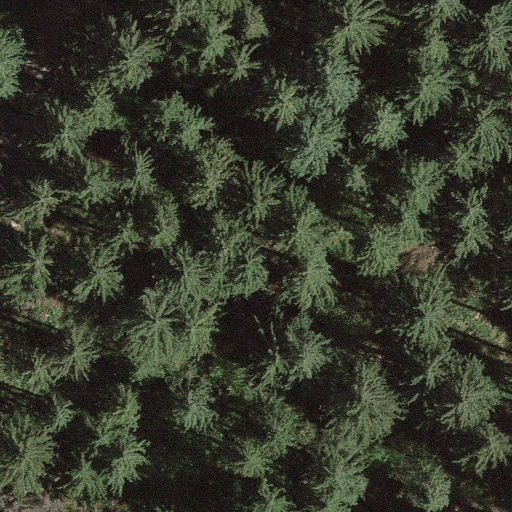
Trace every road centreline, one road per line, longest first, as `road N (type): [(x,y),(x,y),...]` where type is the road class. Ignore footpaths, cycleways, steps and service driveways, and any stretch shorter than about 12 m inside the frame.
road 1 (track): [(0,292),(121,277),(323,272),(511,230)]
road 2 (track): [(82,0),(59,69),(0,191)]
